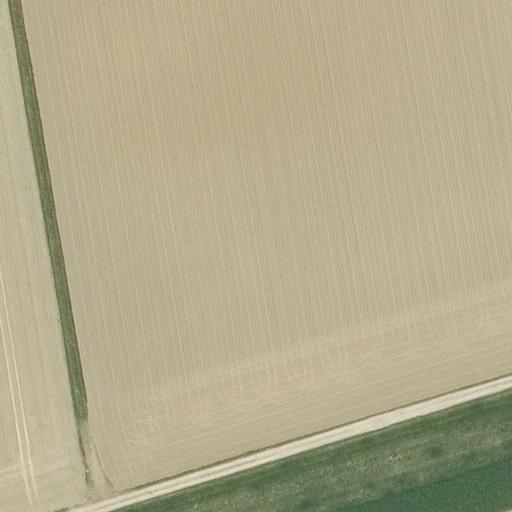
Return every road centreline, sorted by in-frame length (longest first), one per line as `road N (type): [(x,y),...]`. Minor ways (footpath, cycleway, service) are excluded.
road 1 (track): [(16,0),(94,511)]
road 2 (track): [(511,403),(156,511)]
